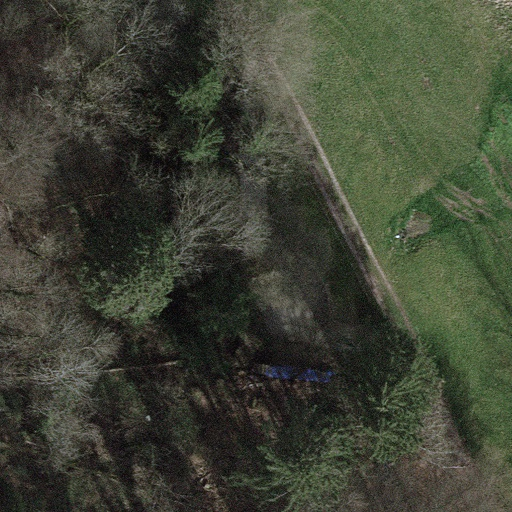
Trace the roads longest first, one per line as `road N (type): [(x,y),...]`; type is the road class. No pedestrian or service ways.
road 1 (track): [(411,345),(267,66),(218,0)]
road 2 (track): [(411,345),(497,511)]
